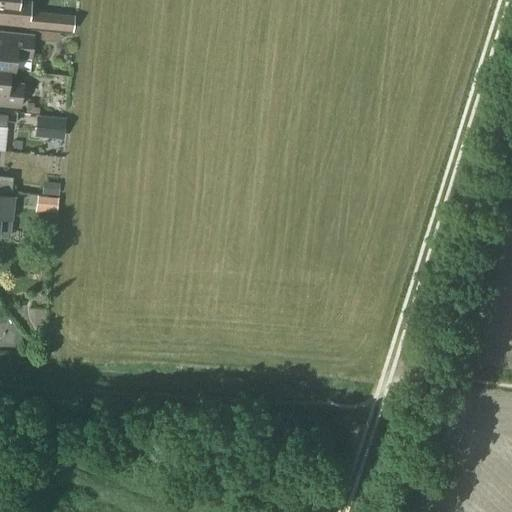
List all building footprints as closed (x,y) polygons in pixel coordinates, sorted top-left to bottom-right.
[(17,1),(17,0),(0,0),(0,22),(27,26),(28,10),(29,3),(17,1)] [(45,12),(43,27),(58,29),(60,14),(45,12)] [(41,30),(40,38),(58,40),(59,31),(41,30)] [(0,68),(8,70),(13,71),(13,69),(29,71),(30,59),(33,36),(0,32),(0,68)] [(8,70),(0,68),(0,104),(19,107),(22,84),(7,83),(8,70)] [(66,118),(66,117),(49,115),(49,116),(48,130),(64,131),(66,118)] [(0,176),(0,191),(10,192),(12,177),(0,176)] [(0,218),(10,219),(13,196),(0,194),(0,218)]
